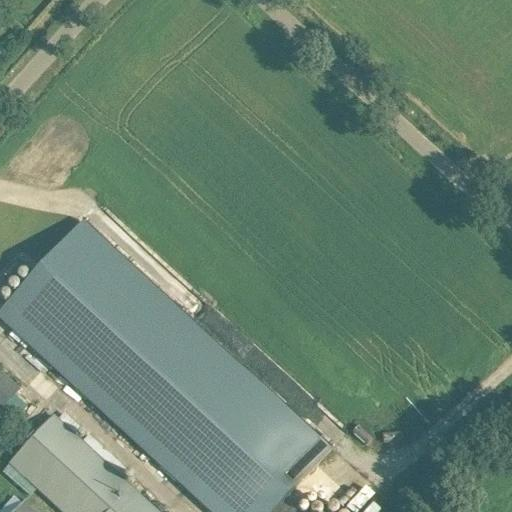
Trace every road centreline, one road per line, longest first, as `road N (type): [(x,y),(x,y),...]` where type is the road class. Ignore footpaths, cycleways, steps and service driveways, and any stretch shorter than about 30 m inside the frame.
road 1 (unclassified): [(262,0),(511,225)]
road 2 (unclassified): [(0,109),(100,0)]
